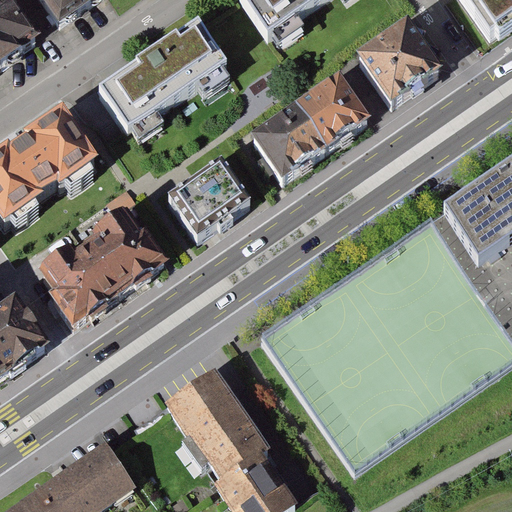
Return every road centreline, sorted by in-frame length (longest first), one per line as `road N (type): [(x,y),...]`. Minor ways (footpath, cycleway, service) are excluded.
road 1 (primary): [(488,96),(0,441)]
road 2 (residential): [(0,127),(187,0)]
